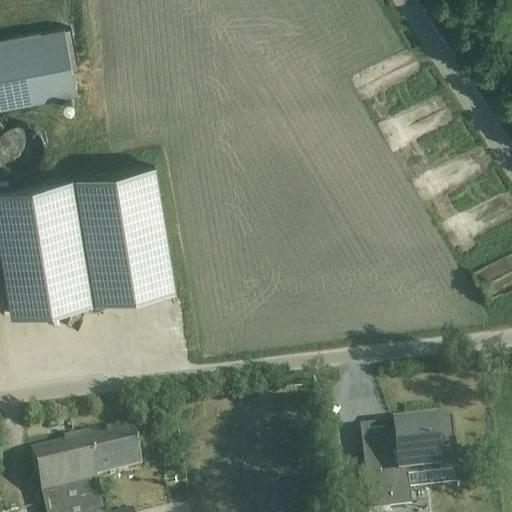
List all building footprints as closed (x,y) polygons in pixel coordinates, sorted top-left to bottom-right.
[(0,109),(74,95),(62,31),(0,42),(0,109)] [(154,166),(71,180),(91,300),(174,286),(154,166)] [(71,180),(0,191),(0,248),(11,313),(91,300),(71,180)] [(455,440),(452,419),(395,425),(397,447),(363,450),(368,488),(366,488),(369,511),(387,511),(390,511),(390,510),(405,509),(401,474),(406,473),(455,468),(452,440),(455,440)] [(97,432),(72,438),(63,440),(64,445),(30,453),(42,502),(43,511),(103,511),(96,480),(140,469),(133,433),(99,441),(97,432)]
